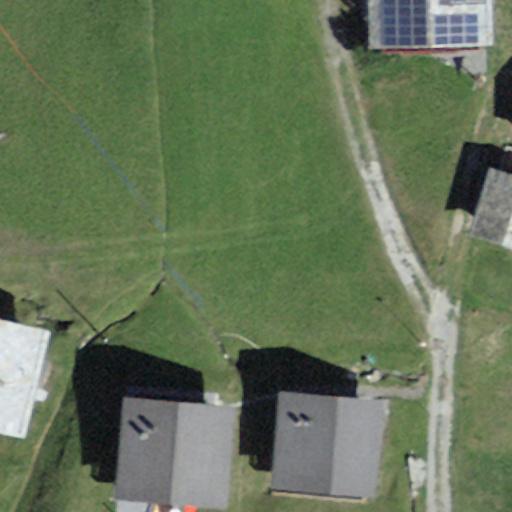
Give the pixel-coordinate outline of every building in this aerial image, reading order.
[(462,0),(358,0),(361,65),(465,60),(462,0)] [(511,190),(476,182),(461,247),(511,259),(511,190)] [(24,338),(0,334),(0,432),(7,434),(24,338)] [(364,414),(274,401),(264,476),(354,488),(364,414)] [(201,418),(118,414),(114,491),(196,495),(201,418)]
